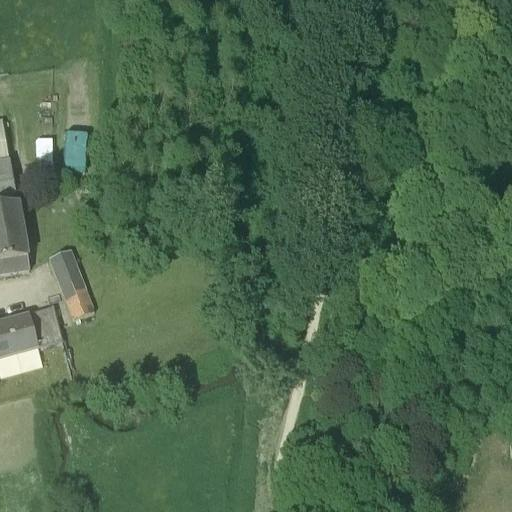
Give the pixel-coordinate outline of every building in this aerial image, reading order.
[(10,128),(0,129),(0,166),(14,165),(10,128)] [(39,143),(39,173),(54,173),(54,143),(39,143)] [(5,169),(0,169),(0,214),(13,212),(5,169)] [(13,212),(0,214),(0,281),(27,276),(13,212)] [(93,316),(68,255),(47,264),(72,325),(93,316)] [(51,314),(26,321),(35,355),(60,349),(51,314)] [(26,321),(0,328),(0,364),(35,355),(26,321)]
